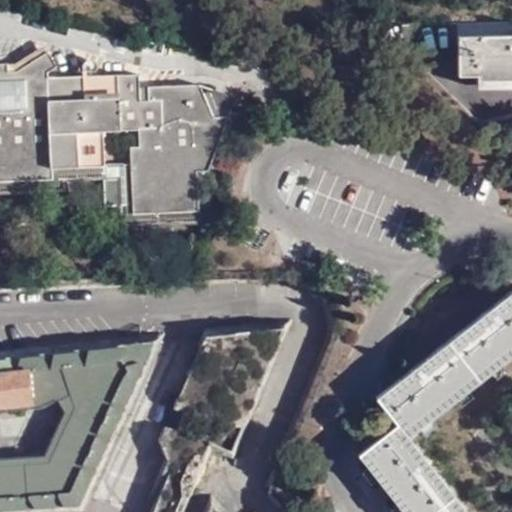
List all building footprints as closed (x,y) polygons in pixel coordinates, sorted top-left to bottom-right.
[(511,35),(457,35),(457,75),(476,75),(476,80),(502,80),(502,87),(511,87),(511,35)] [(14,73),(46,53),(48,51),(44,45),(14,64),(6,64),(7,73),(14,73)] [(211,119),(199,94),(196,86),(146,88),(145,102),(136,102),(137,89),(137,76),(46,79),(46,74),(56,68),(46,53),(14,73),(7,73),(6,64),(0,64),(0,181),(49,180),(49,168),(103,167),(102,133),(137,131),(137,149),(129,148),(129,166),(130,213),(195,212),(195,201),(195,172),(205,172),(224,119),(211,119)] [(145,102),(146,88),(137,89),(136,102),(145,102)] [(207,93),(199,94),(211,119),(224,119),(227,113),(215,113),(207,93)] [(208,201),(195,201),(195,212),(130,213),(129,166),(115,166),(116,228),(207,227),(208,201)] [(103,182),(103,167),(49,168),(49,180),(0,181),(0,195),(63,193),(63,183),(103,182)] [(466,511),(408,437),(420,427),(431,418),(456,399),(468,390),(491,371),(502,363),(511,355),(511,290),(376,396),(397,424),(358,454),(367,466),(376,477),(396,503),(401,511),(466,511)] [(0,511),(0,502),(64,498),(139,335),(0,346),(0,511)] [(507,368),(502,363),(491,371),(496,377),(507,368)] [(468,390),(456,399),(461,404),(472,395),(468,390)] [(431,418),(420,427),(424,432),(435,424),(431,418)] [(376,477),(367,466),(361,471),(370,482),(376,477)] [(393,511),(401,511),(396,503),(390,508),(393,511)]
